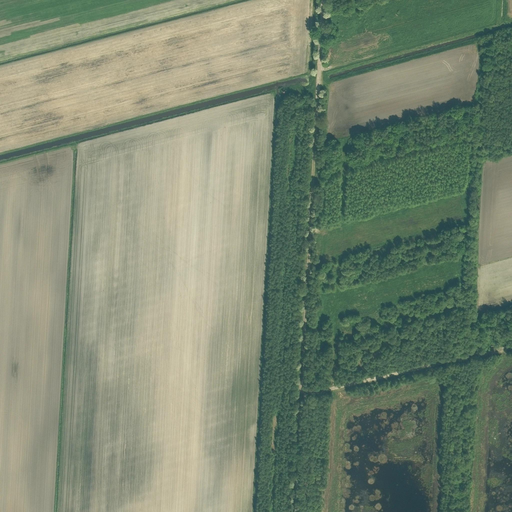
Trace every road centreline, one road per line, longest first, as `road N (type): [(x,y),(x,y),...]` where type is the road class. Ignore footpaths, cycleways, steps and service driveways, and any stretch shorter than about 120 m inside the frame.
road 1 (track): [(294,511),(322,0)]
road 2 (track): [(301,392),(511,342)]
